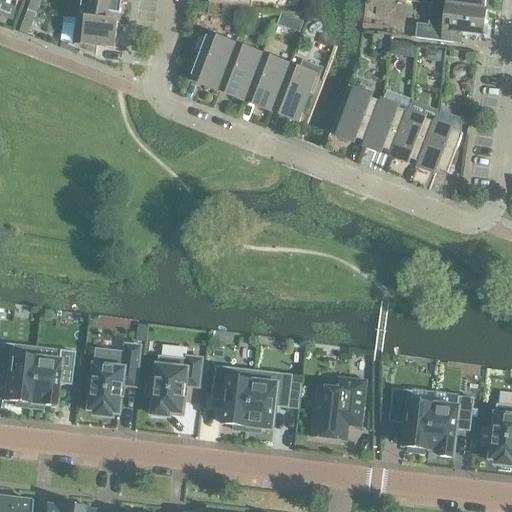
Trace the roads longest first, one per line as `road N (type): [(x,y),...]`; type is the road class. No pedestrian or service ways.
road 1 (residential): [(0,434),(511,495)]
road 2 (residential): [(495,219),(479,226),(172,110),(155,93),(170,0)]
road 3 (residential): [(495,219),(511,97)]
